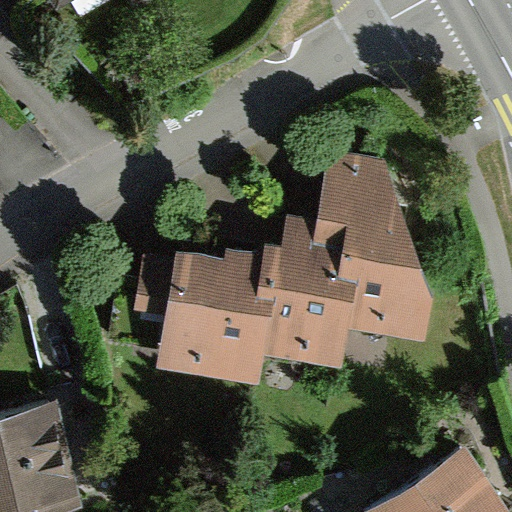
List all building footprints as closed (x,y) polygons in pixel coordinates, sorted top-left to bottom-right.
[(336,254),(327,322),(411,334),(418,286),(368,160),(320,153),(306,249),(336,254)] [(252,264),(243,340),(324,350),(327,322),(336,254),(306,249),(254,243),(252,264)] [(156,359),(239,368),(243,340),(252,264),(142,251),(136,300),(163,303),(156,359)] [(0,511),(8,511),(82,494),(58,391),(0,404),(0,511)] [(495,511),(456,454),(368,511),(495,511)]
